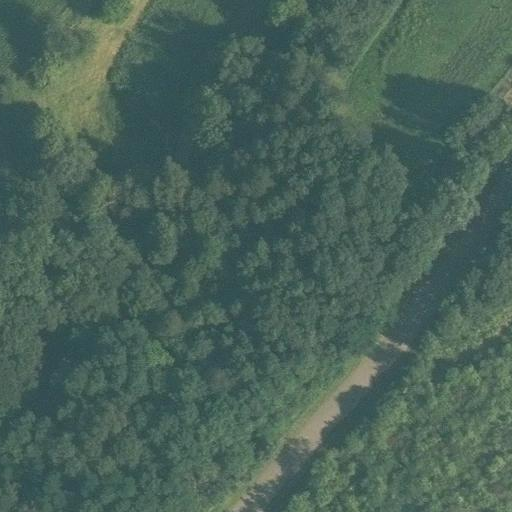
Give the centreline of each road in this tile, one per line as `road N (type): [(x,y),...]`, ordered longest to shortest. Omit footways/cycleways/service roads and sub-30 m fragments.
road 1 (unclassified): [(0,444),(18,409),(127,288),(186,135),(208,101),(268,67),(325,0)]
road 2 (track): [(158,200),(0,251)]
